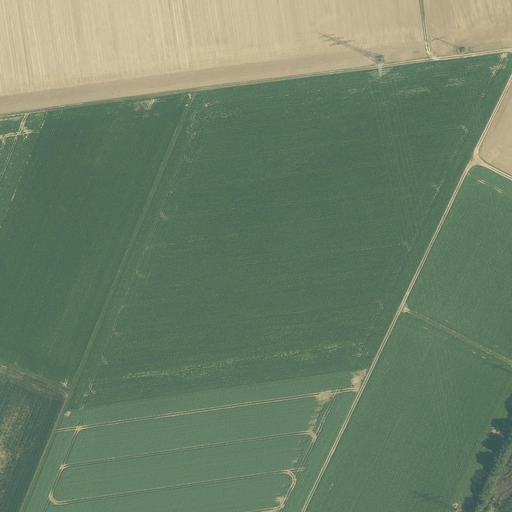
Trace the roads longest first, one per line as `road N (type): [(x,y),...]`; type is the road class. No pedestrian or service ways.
road 1 (track): [(511,50),(0,116)]
road 2 (track): [(193,90),(21,511)]
road 3 (track): [(511,179),(472,158),(302,511)]
road 4 (track): [(401,307),(511,363)]
